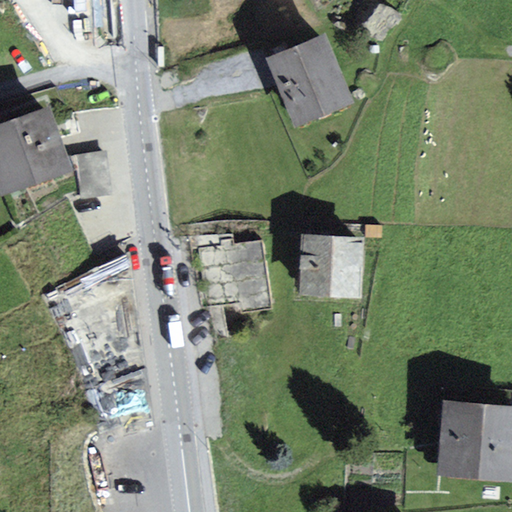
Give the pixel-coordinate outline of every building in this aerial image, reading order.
[(263,62),(289,129),(344,107),(317,40),(263,62)] [(35,108),(0,119),(0,197),(58,178),(35,108)] [(80,200),(108,194),(102,154),(69,161),(80,200)] [(296,241),(293,296),(349,299),(352,243),(296,241)] [(200,258),(209,317),(268,307),(258,249),(200,258)] [(42,300),(100,433),(146,420),(123,255),(42,300)] [(434,401),(427,478),(504,485),(511,408),(434,401)]
